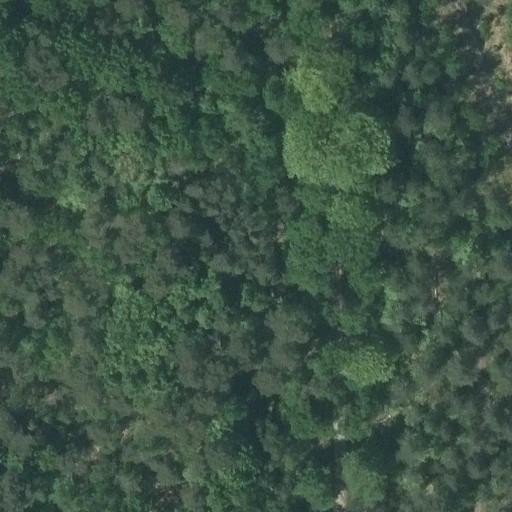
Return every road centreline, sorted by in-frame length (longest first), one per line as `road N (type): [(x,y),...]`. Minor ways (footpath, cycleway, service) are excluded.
road 1 (unknown): [(478,511),(425,416),(429,274),(419,181),(398,153),(324,93),(270,0)]
road 2 (track): [(347,511),(338,117)]
road 3 (track): [(443,0),(511,171)]
